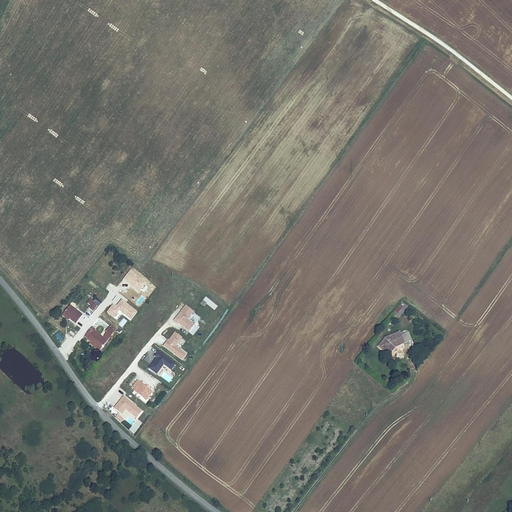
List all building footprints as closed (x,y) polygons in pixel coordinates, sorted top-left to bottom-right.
[(203,300),(214,310),(218,306),(206,296),(203,300)] [(93,312),(97,306),(90,300),(87,303),(90,305),(88,308),(93,312)] [(398,318),(408,307),(401,302),(393,313),(398,318)] [(83,315),(80,312),(70,305),(63,314),(69,319),(76,324),(83,315)] [(188,320),(195,312),(187,306),(175,321),(180,324),(190,332),(195,326),(188,320)] [(92,327),(84,337),(91,343),(101,350),(111,336),(107,333),(103,337),(95,331),(96,330),(92,327)] [(176,348),(182,338),(173,332),(163,348),(183,360),(186,354),(176,348)] [(404,345),(399,335),(385,341),(378,349),(384,354),(387,353),(389,351),(391,354),(395,349),(404,345)] [(101,350),(91,343),(90,344),(99,352),(101,350)] [(153,361),(149,366),(154,370),(154,369),(158,371),(164,363),(161,361),(160,363),(158,361),(157,363),(153,361)] [(169,373),(175,365),(170,362),(169,364),(170,365),(166,371),(169,373)] [(134,390),(134,391),(146,401),(153,393),(138,381),(132,388),(134,390)] [(125,410),(136,419),(142,411),(123,396),(112,408),(121,415),(125,410)] [(120,423),(123,420),(118,415),(115,417),(120,423)]
